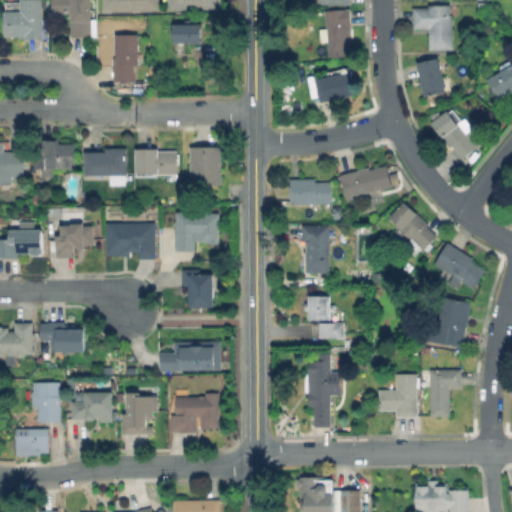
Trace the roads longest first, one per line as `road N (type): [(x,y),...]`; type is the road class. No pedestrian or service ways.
road 1 (residential): [(511,448),(278,453),(232,466),(102,465),(0,477)]
road 2 (tertiary): [(256,459),(254,202)]
road 3 (residential): [(253,111),(0,107)]
road 4 (residential): [(458,210),(413,160),(392,119),(378,0)]
road 5 (tertiary): [(254,202),(252,0)]
road 6 (residential): [(488,449),(489,370),(511,274)]
road 7 (residential): [(392,119),(337,137),(253,143)]
road 8 (residential): [(0,289),(83,289),(123,310)]
